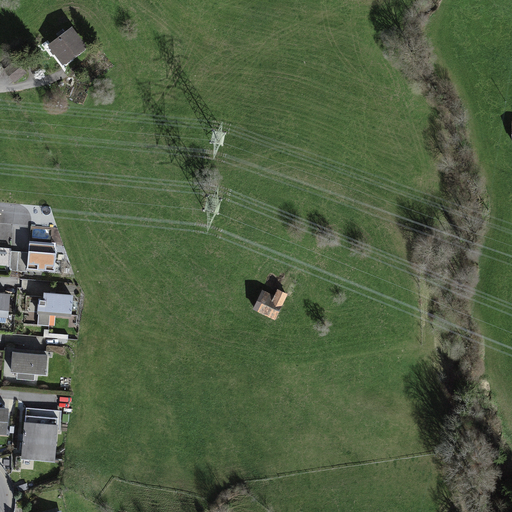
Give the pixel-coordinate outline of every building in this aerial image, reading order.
[(88,45),(72,25),(48,44),(63,64),(88,45)] [(17,59),(4,70),(14,83),(27,73),(17,59)] [(58,248),(28,245),(27,253),(11,251),(10,266),(10,270),(27,272),(27,269),(56,272),(58,248)] [(0,265),(10,266),(11,251),(11,247),(0,246),(0,265)] [(274,295),(262,289),(253,309),(275,320),(288,293),(278,288),(274,295)] [(11,293),(0,291),(0,316),(9,318),(11,293)] [(73,294),(44,291),(44,297),(39,297),(37,313),(38,314),(37,325),(49,326),(50,314),(72,316),(73,294)] [(47,354),(12,351),(11,371),(17,371),(17,379),(34,380),(35,373),(46,374),(47,354)] [(0,449),(9,448),(11,426),(8,426),(9,407),(0,405),(0,449)] [(62,410),(26,407),(22,458),(55,461),(58,431),(60,431),(62,410)] [(26,483),(17,486),(19,492),(29,489),(26,483)]
